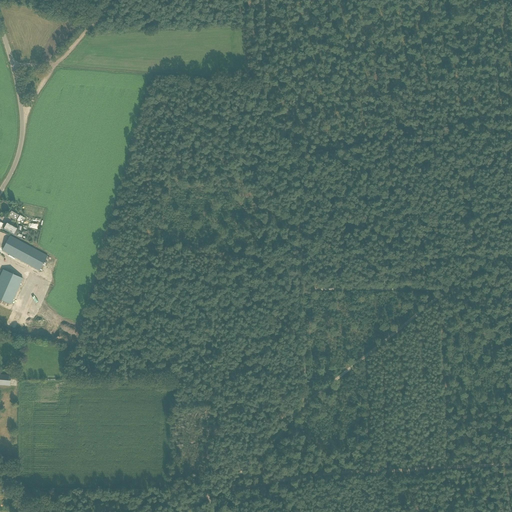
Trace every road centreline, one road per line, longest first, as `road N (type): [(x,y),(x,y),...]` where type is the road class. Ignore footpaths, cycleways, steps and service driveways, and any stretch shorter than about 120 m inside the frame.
road 1 (track): [(239,0),(253,81),(298,155),(304,290),(409,289)]
road 2 (track): [(223,489),(305,401),(441,295)]
road 3 (track): [(253,81),(53,64)]
road 4 (track): [(441,295),(449,467)]
road 5 (unclassified): [(0,189),(22,120),(0,26)]
road 6 (track): [(387,136),(409,289)]
road 7 (track): [(291,138),(289,292)]
road 8 (track): [(299,476),(449,467)]
road 9 (track): [(387,136),(369,0)]
